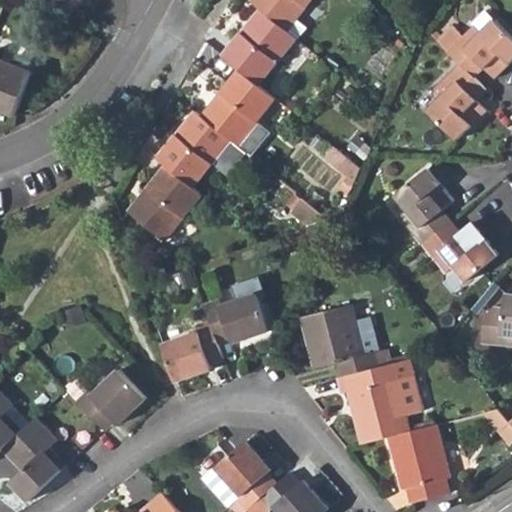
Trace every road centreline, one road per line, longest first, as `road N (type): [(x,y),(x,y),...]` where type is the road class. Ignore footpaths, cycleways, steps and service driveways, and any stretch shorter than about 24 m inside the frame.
road 1 (residential): [(377,511),(308,426),(265,407),(217,408),(54,511)]
road 2 (residential): [(151,0),(91,102),(59,129),(0,155)]
